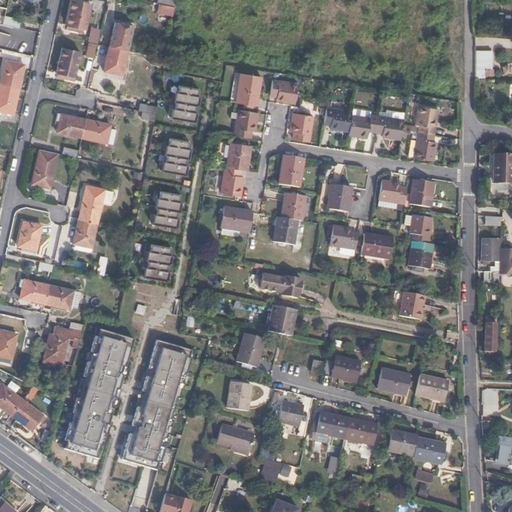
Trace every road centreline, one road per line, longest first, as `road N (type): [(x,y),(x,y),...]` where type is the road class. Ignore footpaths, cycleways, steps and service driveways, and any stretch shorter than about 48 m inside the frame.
road 1 (residential): [(471,428),(469,177)]
road 2 (residential): [(54,0),(0,239)]
road 3 (residential): [(267,146),(469,177)]
road 4 (residential): [(283,377),(471,428)]
road 5 (track): [(469,130),(469,0)]
